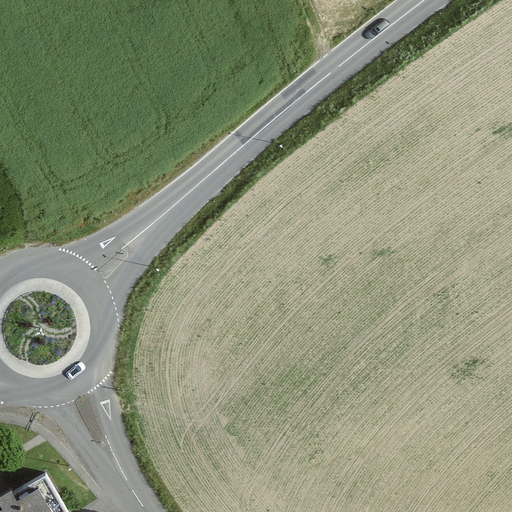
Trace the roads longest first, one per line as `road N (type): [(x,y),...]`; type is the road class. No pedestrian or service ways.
road 1 (secondary): [(93,283),(332,70),(426,0)]
road 2 (residential): [(76,386),(137,498)]
